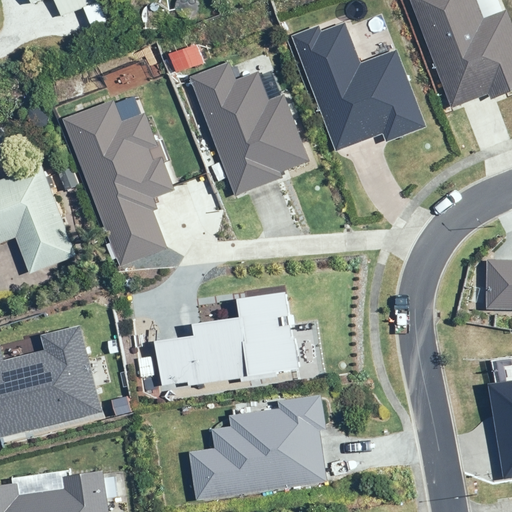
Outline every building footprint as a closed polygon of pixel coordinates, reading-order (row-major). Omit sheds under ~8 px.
[(479,0),(410,0),(454,109),(492,94),(495,103),(511,96),(511,20),(507,7),(486,15),(479,0)] [(345,16),(293,37),(337,154),(386,135),(389,143),(429,127),(400,50),(363,63),(345,16)] [(237,61),(192,77),(235,199),(288,180),(285,172),(314,162),(289,92),(279,95),(271,74),(245,83),(237,61)] [(120,97),(64,117),(123,268),(175,248),(156,199),(180,189),(149,111),(128,119),(120,97)] [(0,202),(3,201),(18,240),(65,221),(29,130),(0,141),(0,202)] [(63,132),(48,137),(53,152),(68,147),(63,132)] [(511,262),(491,261),(490,309),(511,309),(511,262)] [(243,329),(161,338),(167,388),(301,372),(292,292),(240,298),(243,329)] [(333,429),(328,394),(285,400),(286,406),(234,414),(236,425),(214,428),(217,449),(191,453),(198,503),(334,483),(327,430),(333,429)] [(129,511),(122,466),(69,474),(71,486),(25,493),(23,481),(0,484),(0,511),(129,511)]
